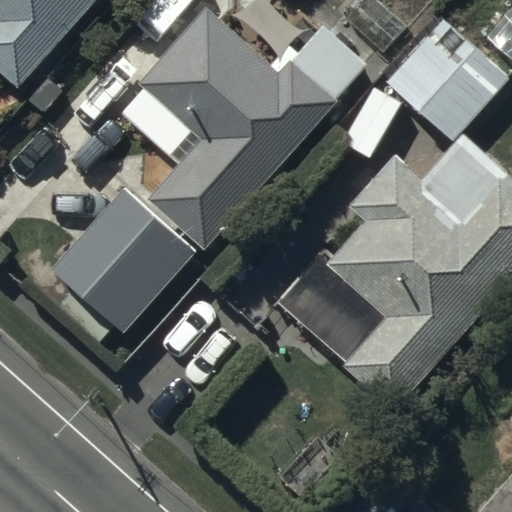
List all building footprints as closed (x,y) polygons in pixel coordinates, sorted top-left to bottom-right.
[(0,0),(0,69),(20,88),(101,0),(108,0),(116,7),(122,0),(0,0)] [(144,90),(121,114),(178,166),(147,199),(204,250),(370,64),(366,61),(373,53),(330,15),(297,52),(288,44),(274,60),(258,46),(253,51),(206,9),(138,84),(144,90)] [(444,17),(385,83),(452,142),(510,79),(444,17)] [(364,222),(325,264),(377,311),(377,326),(341,365),(391,411),(511,277),(511,179),(463,135),(419,180),(394,157),(348,206),(364,222)] [(198,250),(124,187),(50,270),(124,336),(198,250)] [(430,511),(382,467),(339,511),(430,511)] [(511,511),(511,474),(478,511),(511,511)]
